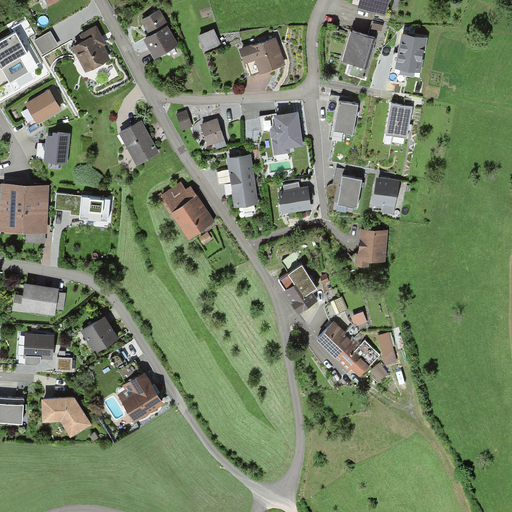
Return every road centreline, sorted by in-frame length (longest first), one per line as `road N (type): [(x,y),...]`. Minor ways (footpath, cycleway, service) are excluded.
road 1 (unclassified): [(149,94),(274,294),(299,462),(289,484),(269,493)]
road 2 (residential): [(0,261),(89,280),(108,293),(211,449),(269,493)]
road 3 (residential): [(149,94),(192,100),(312,86)]
road 4 (residential): [(312,86),(323,224)]
